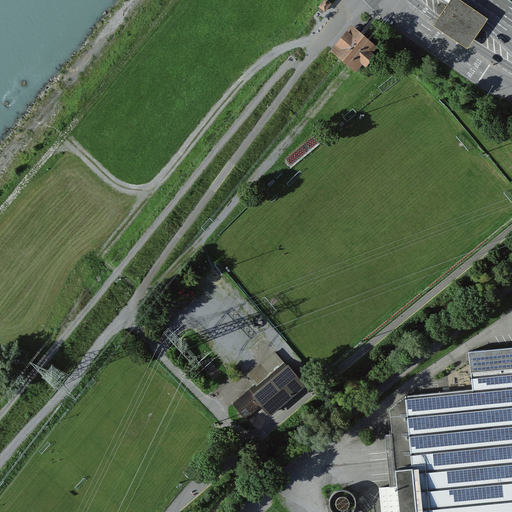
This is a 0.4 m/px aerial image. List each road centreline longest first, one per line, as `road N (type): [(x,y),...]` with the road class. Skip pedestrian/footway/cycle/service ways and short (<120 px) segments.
road 1 (residential): [(249,443),(129,317),(161,258),(352,0)]
road 2 (residential): [(253,511),(511,288)]
road 3 (residential): [(249,443),(511,228)]
road 4 (unknown): [(298,486),(471,344),(511,329)]
road 5 (track): [(320,44),(297,42),(251,72),(152,191)]
road 6 (track): [(129,317),(0,466)]
